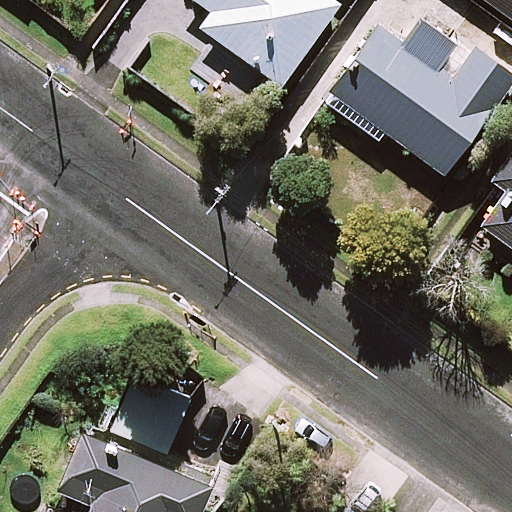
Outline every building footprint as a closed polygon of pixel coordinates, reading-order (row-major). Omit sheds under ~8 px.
[(339,3),(333,0),(199,0),(212,10),(201,25),(281,83),(339,3)] [(511,0),(486,0),(511,17),(511,0)] [(480,60),(416,16),(401,38),(379,23),(330,94),(445,172),(511,73),(511,69),(485,52),(480,60)] [(511,155),(495,179),(509,189),(483,225),(511,245),(511,155)] [(188,392),(132,371),(110,430),(166,451),(188,392)] [(199,511),(211,481),(78,429),(54,490),(88,503),(84,511),(199,511)]
